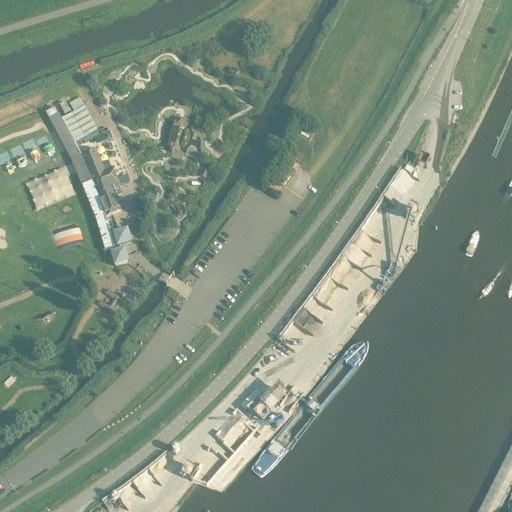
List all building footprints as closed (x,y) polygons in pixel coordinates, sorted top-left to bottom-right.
[(238,72),(232,69),(228,75),(235,79),(238,72)] [(75,113),(62,120),(61,121),(74,145),(75,145),(86,139),(87,141),(100,134),(98,132),(82,101),(72,106),(75,113)] [(65,115),(71,112),(66,103),(60,106),(65,115)] [(61,121),(55,108),(46,114),(72,164),(76,174),(96,221),(106,254),(116,251),(106,218),(81,156),(74,145),(61,121)] [(81,156),(106,218),(121,212),(116,198),(123,196),(119,187),(112,169),(109,162),(102,165),(96,150),(81,156)] [(127,231),(115,235),(118,248),(131,244),(127,231)] [(124,251),(112,255),(116,267),(128,264),(124,251)] [(120,300),(107,291),(105,295),(114,301),(109,308),(100,302),(97,306),(110,315),(120,300)]
